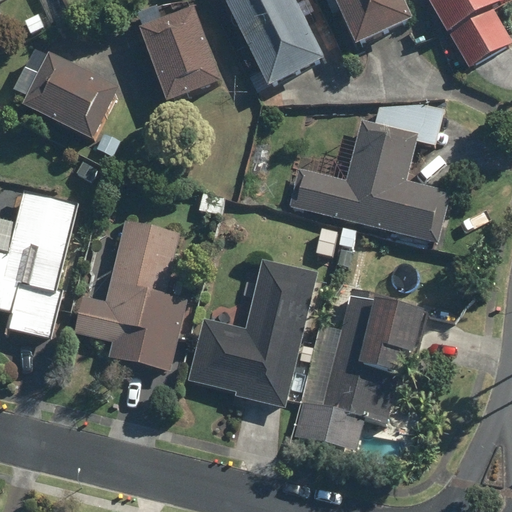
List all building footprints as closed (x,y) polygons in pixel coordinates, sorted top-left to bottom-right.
[(0,0),(0,31),(12,27),(3,5),(14,0),(0,0)] [(234,94),(200,0),(198,0),(143,20),(177,115),(234,94)] [(335,63),(303,0),(230,0),(276,93),(335,63)] [(421,21),(410,0),(338,0),(364,50),(421,21)] [(434,0),(471,74),(511,54),(511,35),(501,14),(511,8),(511,1),(511,0),(434,0)] [(130,95),(45,51),(17,107),(101,151),(130,95)] [(296,173),(290,208),(443,248),(457,193),(411,181),(421,145),(441,150),(451,114),(428,108),(381,110),(377,129),(363,126),(353,183),(296,173)] [(112,171),(84,159),(74,182),(103,194),(112,171)] [(239,196),(208,189),(201,219),(233,226),(239,196)] [(18,258),(0,254),(0,312),(15,315),(10,341),(56,350),(84,206),(30,196),(18,258)] [(185,232),(128,222),(115,302),(89,298),(82,338),(122,345),(119,364),(177,374),(190,298),(174,295),(185,232)] [(292,414),(325,277),(266,263),(249,332),(208,322),(197,368),(202,369),(198,384),(240,394),(239,401),(292,414)] [(439,309),(357,291),(330,410),(308,405),(299,444),(363,458),(371,426),(392,431),(403,385),(409,386),(416,359),(427,361),(439,309)]
